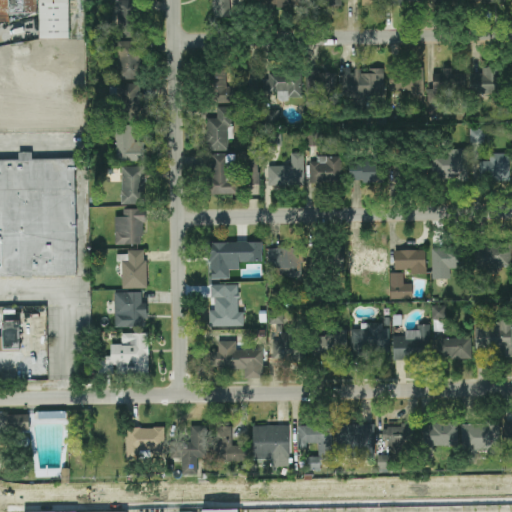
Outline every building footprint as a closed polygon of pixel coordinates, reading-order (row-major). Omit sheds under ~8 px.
[(37,14),(36,0),(0,0),(0,22),(9,22),(9,14),(37,14)] [(38,0),(39,39),(69,39),(68,0),(38,0)] [(141,38),(142,0),(122,0),(117,0),(116,37),(141,38)] [(212,0),(214,18),(231,17),(229,0),(212,0)] [(268,0),(269,8),(300,7),(300,0),(268,0)] [(118,79),(141,80),(142,42),(119,41),(118,79)] [(0,58),(11,57),(10,49),(0,49),(0,58)] [(482,74),(471,74),(471,94),(500,93),(499,67),(482,68),(482,74)] [(384,97),(384,70),(352,70),(352,68),(342,68),(342,97),(384,97)] [(465,74),(452,74),(452,68),(443,68),(443,74),(432,74),(432,108),(443,108),(443,96),(465,97),(465,74)] [(236,103),(236,87),(227,87),(226,70),(213,71),(214,103),(236,103)] [(333,95),(332,70),(306,71),(306,95),(333,95)] [(301,72),(269,73),(269,92),(278,92),(278,100),(302,99),(301,72)] [(394,91),(418,90),(418,76),(394,77),(394,91)] [(120,84),(119,120),(143,121),(143,92),(140,92),(141,84),(120,84)] [(229,151),(229,139),(233,139),(233,107),(217,107),(217,119),(206,118),(206,150),(229,151)] [(267,111),(267,120),(278,119),(278,111),(267,111)] [(135,142),(136,126),(117,125),(115,161),(145,162),(146,142),(135,142)] [(470,143),(484,143),(484,129),(470,129),(470,143)] [(281,133),(269,132),(268,146),(281,146),(281,133)] [(468,150),(432,151),(432,181),(468,180),(468,150)] [(0,276),(77,275),(75,159),(32,159),(32,152),(19,153),(19,160),(0,160),(0,276)] [(269,166),(268,185),(304,185),(304,154),(292,153),(291,167),(269,166)] [(509,154),(490,153),(489,162),(479,161),(478,181),(509,181),(509,154)] [(237,194),(236,154),(210,155),(211,195),(237,194)] [(310,162),(309,182),(341,183),(342,157),(317,156),(317,162),(310,162)] [(259,184),(259,161),(247,161),(247,184),(259,184)] [(350,182),(379,182),(379,161),(349,162),(350,182)] [(144,205),(145,167),(122,166),(121,204),(144,205)] [(115,245),(144,245),(143,209),(123,209),(123,217),(115,217),(115,245)] [(263,242),(210,243),(211,279),(230,279),(229,270),(240,270),(240,263),(264,262),(263,242)] [(511,266),(511,245),(474,246),(474,267),(511,266)] [(303,276),(302,248),(268,249),(268,277),(303,276)] [(450,279),(450,269),(463,269),(463,248),(433,248),(432,279),(450,279)] [(122,289),(147,288),(146,250),(128,250),(129,261),(122,261),(122,289)] [(388,272),(387,250),(352,251),(353,273),(388,272)] [(426,272),(426,250),(395,251),(395,272),(426,272)] [(328,272),(344,271),(344,252),(329,252),(330,263),(328,263),(328,272)] [(239,285),(213,285),(213,311),(209,311),(210,326),(240,326),(239,285)] [(115,292),(114,327),(146,327),(147,303),(142,303),(142,293),(115,292)] [(432,319),(446,319),(446,306),(432,306),(432,319)] [(272,360),(304,361),(305,346),(290,345),(290,333),(283,333),(284,310),(270,309),(269,333),(279,333),(278,343),(272,343),(272,360)] [(511,317),(499,318),(499,323),(492,323),(492,328),(476,328),(476,352),(511,352),(511,317)] [(0,350),(20,350),(19,321),(2,321),(3,337),(0,336),(0,350)] [(352,329),(352,361),(368,361),(368,355),(389,354),(389,324),(361,325),(361,329),(352,329)] [(405,331),(405,336),(393,337),(394,360),(429,359),(429,325),(418,325),(418,330),(405,331)] [(346,332),(319,333),(319,359),(347,358),(346,332)] [(149,374),(149,333),(122,333),(122,345),(111,345),(111,359),(100,359),(100,374),(115,374),(149,374)] [(471,338),(438,338),(438,359),(472,359),(471,338)] [(37,424),(66,424),(67,412),(37,411),(37,424)] [(29,415),(8,415),(8,430),(29,429),(29,415)] [(458,422),(422,423),(423,446),(458,445),(458,422)] [(462,424),(463,464),(477,463),(476,453),(500,452),(499,423),(462,424)] [(375,425),(338,424),(337,458),(374,459),(375,425)] [(271,460),(271,467),(289,467),(289,425),(253,426),(253,460),(271,460)] [(297,426),(298,448),(306,448),(306,444),(318,443),(318,457),(307,457),(308,471),(320,471),(320,466),(333,465),(332,425),(297,426)] [(415,426),(383,425),(382,439),(388,440),(388,448),(414,448),(415,426)] [(197,458),(208,458),(207,426),(190,426),(190,441),(171,442),(172,459),(182,459),(182,475),(198,475),(197,458)] [(164,427),(125,428),(126,459),(139,459),(139,450),(165,449),(164,427)] [(216,427),(217,462),(247,461),(247,446),(232,446),(232,427),(216,427)] [(389,470),(389,456),(379,456),(378,470),(389,470)]
